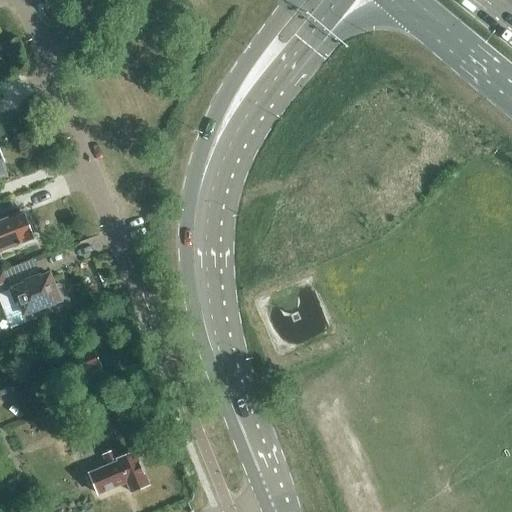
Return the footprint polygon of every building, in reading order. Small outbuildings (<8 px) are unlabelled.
[(0,250),(18,243),(19,245),(21,244),(21,242),(33,238),(32,235),(33,232),(30,224),(28,224),(24,213),(0,222),(0,250)] [(0,301),(11,328),(67,306),(68,302),(62,287),(58,285),(54,286),(49,274),(40,278),(39,276),(23,282),(24,284),(10,289),(3,271),(0,272),(0,301)] [(74,377),(100,366),(93,349),(66,360),(74,377)] [(119,429),(112,414),(108,405),(96,410),(106,435),(119,429)] [(121,457),(114,450),(103,455),(107,465),(89,473),(98,494),(126,482),(130,491),(148,484),(135,451),(121,457)]
